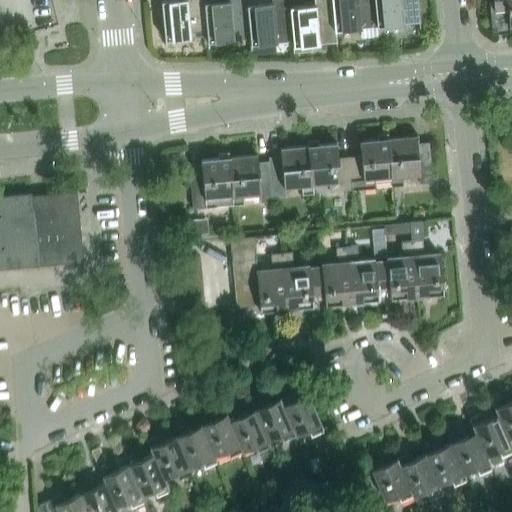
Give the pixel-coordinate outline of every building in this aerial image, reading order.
[(183,0),(161,2),(164,41),(206,38),(207,37),(204,3),(204,0),(183,0)] [(229,0),(229,1),(204,3),(207,37),(206,38),(206,43),(249,39),(246,5),(247,5),(246,0),(229,0)] [(289,7),(290,7),(289,0),(271,0),(272,3),(247,5),(246,5),(249,39),(249,45),(292,41),(289,7)] [(336,43),(335,31),(332,0),(313,0),(314,5),(290,7),(289,7),(292,41),(292,47),(336,43)] [(332,0),(335,31),(377,28),(374,0),(332,0)] [(374,0),(377,28),(420,24),(417,0),(374,0)] [(511,0),(492,0),(494,10),(506,9),(507,26),(511,25),(511,0)] [(415,144),(415,136),(387,139),(390,179),(391,187),(403,185),(403,177),(419,175),(419,184),(432,183),(428,143),(415,144)] [(390,179),(387,139),(359,141),(360,157),(349,158),(352,190),(375,188),(375,180),(390,179)] [(337,159),(336,144),(308,146),(312,185),(329,183),(330,192),(352,190),(349,158),(337,159)] [(313,194),(312,185),(308,146),(280,149),(281,164),(270,165),(273,197),(286,196),(285,187),(302,186),(303,195),(313,194)] [(273,197),(270,165),(269,166),(269,169),(258,171),(256,155),(228,158),(231,197),(232,205),(243,204),(243,196),(260,194),(260,202),(273,201),(273,197)] [(202,176),(189,177),(192,209),(215,207),(214,198),(231,197),(228,158),(200,160),(202,176)] [(76,190),(0,196),(0,271),(83,264),(76,190)] [(410,223),(411,241),(416,296),(443,294),(439,253),(423,255),(422,240),(426,236),(425,222),(410,223)] [(193,235),(208,233),(207,224),(192,226),(193,235)] [(383,229),(372,230),(373,245),(385,244),(383,229)] [(229,240),(230,251),(254,249),(253,237),(229,240)] [(386,259),(389,288),(390,299),(416,296),(411,241),(400,242),(402,257),(386,259)] [(357,246),(346,247),(351,303),(378,300),(376,289),(389,288),(386,259),(385,259),(386,262),(374,263),(374,260),(358,261),(357,246)] [(320,265),(320,268),(323,294),(324,305),(351,303),(346,247),(335,248),(337,263),(320,265)] [(230,251),(231,262),(255,260),(254,249),(230,251)] [(292,252),(281,253),(286,309),(313,307),(311,295),(323,294),(320,268),(309,269),(309,266),(294,268),(292,252)] [(256,271),(257,282),(258,293),(259,304),(260,312),(286,309),(281,253),(270,254),(271,270),(256,271)] [(200,256),(175,259),(176,269),(201,267),(200,256)] [(256,271),(255,260),(231,262),(232,273),(256,271)] [(176,269),(177,281),(202,278),(201,267),(176,269)] [(232,273),(233,284),(257,282),(256,271),(232,273)] [(203,290),(202,278),(177,281),(178,292),(203,290)] [(233,284),(234,296),(258,293),(257,282),(233,284)] [(178,292),(179,303),(204,300),(203,290),(178,292)] [(259,304),(258,293),(234,296),(235,307),(259,304)] [(179,303),(180,313),(180,314),(205,312),(204,300),(179,303)] [(288,394),(279,398),(296,435),(308,429),(311,436),(324,430),(308,393),(291,400),(288,394)] [(511,399),(503,404),(501,397),(492,401),(511,447),(511,445),(509,438),(511,436),(511,399)] [(296,435),(279,398),(263,405),(260,398),(251,402),(270,446),(271,446),(268,439),(280,434),(283,440),(296,435)] [(478,415),(469,418),(491,469),(492,469),(486,456),(498,451),(501,457),(511,452),(511,447),(492,401),(491,401),(497,414),(481,421),(478,415)] [(235,410),(226,413),(242,451),(255,445),(258,452),(270,446),(251,402),(250,403),(253,409),(238,416),(235,410)] [(210,421),(207,414),(198,418),(217,462),(218,462),(215,455),(227,450),(230,456),(242,451),(226,413),(210,421)] [(181,425),(172,429),(192,473),(190,466),(202,461),(205,467),(217,462),(198,418),(197,418),(200,425),(184,432),(181,425)] [(447,436),(466,480),(467,480),(464,473),(476,468),(479,474),(491,469),(469,418),(469,419),(474,432),(459,439),(456,432),(447,436)] [(192,473),(172,429),(175,436),(159,443),(156,436),(147,440),(169,491),(170,490),(164,477),(177,472),(179,479),(192,473)] [(430,443),(421,447),(441,491),(438,484),(451,479),(453,486),(466,480),(447,436),(446,436),(449,443),(433,450),(430,443)] [(134,454),(125,458),(144,502),(145,501),(142,495),(154,490),(157,496),(169,491),(147,440),(152,453),(137,460),(134,454)] [(428,497),(441,491),(421,447),(424,454),(408,461),(405,454),(396,458),(412,496),(425,490),(428,497)] [(132,507),(144,502),(125,458),(124,458),(127,464),(111,471),(109,465),(100,469),(118,511),(119,511),(117,506),(129,501),(132,507)] [(377,459),(368,463),(384,500),(397,495),(400,501),(412,496),(396,458),(380,465),(377,459)] [(86,482),(77,486),(88,511),(118,511),(100,469),(99,469),(105,482),(89,489),(86,482)] [(310,475),(302,479),(308,491),(316,487),(310,475)] [(326,482),(320,485),(324,492),(330,489),(326,482)] [(61,494),(50,498),(39,503),(40,505),(42,511),(88,511),(77,486),(76,487),(79,493),(64,500),(61,494)] [(281,500),(271,505),(274,511),(286,511),(287,511),(281,500)]
